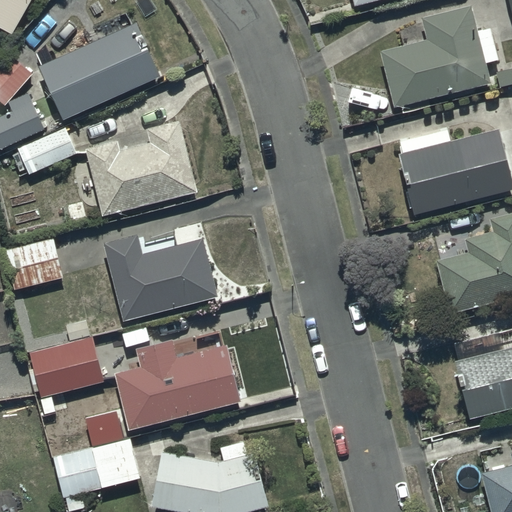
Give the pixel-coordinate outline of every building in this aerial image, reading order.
[(0,0),(0,30),(6,34),(25,0),(0,0)] [(374,50),(389,107),(486,83),(481,63),(493,60),(485,28),(473,31),(467,3),(416,15),(422,39),(374,50)] [(34,65),(59,120),(157,75),(144,46),(147,45),(142,34),(139,36),(133,21),(34,65)] [(7,52),(0,60),(0,103),(3,107),(31,73),(7,52)] [(511,66),(493,72),(497,87),(511,83),(511,66)] [(13,111),(0,117),(0,151),(45,131),(28,94),(9,103),(13,111)] [(115,140),(82,148),(98,215),(193,193),(176,120),(143,127),(147,141),(117,148),(115,140)] [(14,148),(25,174),(74,152),(63,127),(14,148)] [(395,141),(398,153),(393,155),(409,215),(510,190),(494,129),(448,141),(445,129),(395,141)] [(464,250),(432,259),(446,313),(511,296),(511,209),(485,217),(488,231),(461,238),(464,250)] [(134,233),(99,242),(119,322),(214,298),(199,238),(174,244),(172,235),(137,244),(134,233)] [(0,250),(0,253),(9,290),(60,277),(50,237),(0,250)] [(67,342),(26,352),(42,415),(54,412),(49,394),(101,381),(85,320),(62,326),(67,342)] [(456,385),(464,419),(511,406),(511,329),(451,345),(454,360),(450,361),(453,373),(448,374),(451,386),(456,385)] [(218,330),(132,349),(136,366),(110,372),(124,430),(235,402),(218,330)] [(127,438),(50,456),(59,497),(62,496),(65,511),(82,507),(79,491),(136,478),(127,438)] [(213,461),(157,451),(146,507),(174,511),(243,511),(264,507),(240,442),(216,446),(219,461),(213,461)] [(510,463),(476,472),(486,511),(511,511),(511,451),(508,453),(510,463)]
